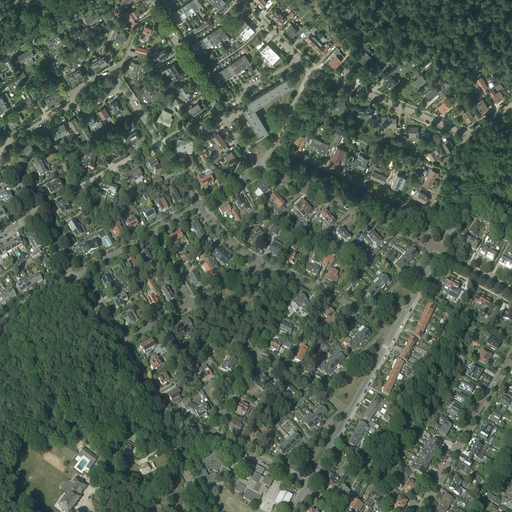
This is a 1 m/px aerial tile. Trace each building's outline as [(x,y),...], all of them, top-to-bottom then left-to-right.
[(195,11),(198,8),(192,0),(191,0),(189,2),(195,11)] [(192,0),(198,8),(202,6),(198,0),(192,0)] [(218,9),(219,8),(226,1),(224,0),(221,0),(215,6),(218,9)] [(218,9),(216,11),(219,14),(221,12),(223,13),(226,10),(225,9),(227,6),(229,5),(226,1),(219,8),(218,9)] [(191,13),(195,11),(189,2),(185,4),(190,11),(191,13)] [(187,16),(191,13),(190,11),(185,4),(182,7),(187,16)] [(283,10),(278,5),(275,8),(269,14),(275,19),(282,11),(283,10)] [(116,15),(117,15),(120,13),(125,9),(124,7),(117,10),(114,13),(116,15)] [(182,7),(178,9),(182,15),(185,20),(189,17),(187,16),(182,7)] [(301,17),(307,12),(303,8),(297,13),(301,17)] [(138,11),(137,9),(127,15),(131,20),(140,14),(141,13),(139,10),(138,11)] [(182,22),(185,20),(182,15),(178,9),(175,11),(182,22)] [(99,12),(101,17),(102,17),(107,24),(111,22),(103,10),(99,12)] [(97,24),(99,22),(98,19),(101,17),(99,12),(97,11),(91,14),(97,24)] [(178,24),(182,22),(175,11),(171,14),(178,24)] [(279,24),(285,18),(287,16),(282,11),(275,19),(279,24)] [(97,24),(91,14),(85,17),(89,24),(93,22),(95,25),(97,24)] [(238,29),(245,21),(242,18),(241,20),(239,22),(237,20),(235,22),(236,24),(235,26),(238,29)] [(241,32),(249,24),(245,21),(238,29),(241,32)] [(79,31),(78,30),(80,29),(76,23),(69,26),(73,33),(70,34),(73,39),(74,39),(82,34),(80,30),(79,31)] [(286,30),(289,33),(288,34),(291,36),(291,35),(292,36),(298,30),(299,32),(302,28),(296,23),(294,25),(293,24),(292,25),(286,30)] [(244,35),(245,34),(252,28),(249,24),(241,32),(244,35)] [(87,26),(85,28),(89,36),(93,34),(91,31),(87,26)] [(223,37),(226,35),(221,26),(217,28),(223,37)] [(313,47),(318,41),(313,36),(315,34),(313,32),(316,29),(313,26),(307,32),(309,34),(305,38),(313,47)] [(146,41),(149,36),(151,29),(145,27),(140,39),(146,41)] [(219,40),(223,37),(217,28),(214,31),(219,40)] [(250,38),(253,36),(251,34),(253,32),(255,31),(252,28),(245,34),(244,35),(247,38),(249,36),(250,38)] [(123,44),(126,36),(117,33),(117,32),(114,30),(110,39),(113,41),(114,40),(123,44)] [(214,31),(210,33),(216,42),(217,45),(221,42),(219,40),(214,31)] [(58,47),(61,46),(59,42),(62,40),(58,33),(52,36),(58,47)] [(212,44),(216,42),(210,33),(206,35),(212,44)] [(208,47),(212,44),(206,35),(202,38),(207,45),(208,47)] [(338,46),(346,38),(343,35),(335,43),(338,46)] [(58,47),(52,36),(46,40),(50,47),(54,45),(56,49),(58,47)] [(322,43),(326,39),(323,36),(318,41),(313,47),(316,49),(317,48),(323,55),(331,47),(330,46),(332,45),(329,42),(327,44),(326,43),(324,45),(322,43)] [(391,36),(385,42),(389,45),(395,39),(391,36)] [(205,49),(208,47),(207,45),(202,38),(199,40),(205,49)] [(201,52),(205,49),(199,40),(196,42),(201,51),(201,52)] [(198,54),(201,52),(201,51),(196,42),(192,45),(198,54)] [(264,47),(262,46),(257,51),(261,56),(263,54),(271,47),(268,44),(266,45),(264,47)] [(266,57),(274,50),(271,47),(263,54),(266,57)] [(31,64),(34,62),(32,59),(33,59),(31,56),(34,54),(31,48),(24,52),(28,58),(31,64)] [(373,53),(368,48),(366,51),(365,50),(362,53),(363,54),(359,59),(357,60),(360,63),(362,62),(364,64),(371,56),(373,53)] [(79,64),(80,63),(83,61),(80,56),(76,50),(73,52),(70,54),(75,63),(79,64)] [(168,56),(164,50),(159,54),(158,52),(154,54),(157,58),(159,57),(160,60),(163,59),(168,56)] [(274,50),(266,57),(265,59),(268,62),(269,60),(277,53),(274,50)] [(31,64),(28,58),(24,52),(18,55),(22,61),(25,59),(29,65),(31,64)] [(137,59),(140,60),(145,61),(147,55),(143,54),(138,53),(137,59)] [(280,56),(277,53),(269,60),(268,62),(273,67),(282,59),(281,59),(279,57),(280,56)] [(247,66),(251,63),(245,54),(241,57),(246,65),(247,66)] [(335,68),(342,60),(336,55),(329,63),(335,68)] [(100,56),(97,58),(98,60),(101,66),(107,63),(104,56),(101,58),(100,56)] [(243,68),(247,66),(246,65),(241,57),(237,59),(243,68)] [(91,63),(89,64),(93,70),(95,69),(95,70),(101,66),(98,60),(97,58),(96,58),(90,61),(91,63)] [(131,61),(126,73),(133,76),(139,64),(138,64),(140,60),(137,59),(134,58),(132,61),(131,61)] [(237,59),(234,61),(238,68),(240,70),(241,72),(244,70),(243,68),(237,59)] [(425,69),(432,62),(428,59),(421,66),(425,69)] [(9,70),(14,67),(10,60),(5,63),(9,70)] [(234,61),(230,64),(236,73),(237,74),(241,72),(240,70),(238,68),(234,61)] [(385,66),(380,62),(371,71),(375,76),(377,74),(378,75),(381,72),(380,71),(385,66)] [(402,66),(398,62),(389,71),(393,74),(402,66)] [(171,74),(177,70),(173,64),(167,68),(171,74)] [(233,75),(236,73),(230,64),(227,66),(233,75)] [(229,78),(233,75),(227,66),(223,69),(228,76),(229,78)] [(76,71),(74,67),(71,69),(77,80),(83,76),(79,69),(76,71)] [(71,84),(77,80),(71,69),(68,71),(70,74),(66,76),(71,84)] [(225,80),(229,78),(228,76),(223,69),(219,71),(225,80)] [(174,79),(180,76),(177,70),(171,74),(174,79)] [(222,82),(225,80),(219,71),(216,73),(222,82)] [(218,85),(222,82),(216,73),(212,76),(218,85)] [(414,82),(416,84),(419,86),(426,80),(421,74),(414,81),(414,82)] [(389,89),(396,82),(393,79),(395,77),(393,75),(391,76),(384,84),(389,89)] [(294,86),(289,76),(247,102),(249,105),(243,109),(258,135),(263,132),(265,134),(268,132),(255,109),(294,86)] [(486,94),(488,92),(486,88),(487,87),(480,77),(478,79),(476,80),(486,94)] [(15,82),(17,86),(19,85),(20,86),(24,84),(21,78),(15,82)] [(180,95),(189,90),(185,84),(179,87),(180,90),(178,91),(178,92),(180,95)] [(55,101),(62,97),(55,86),(49,90),(52,95),(55,101)] [(437,88),(434,86),(425,94),(430,99),(440,90),(437,88)] [(496,102),(504,97),(497,87),(490,91),(496,102)] [(152,91),(145,88),(141,97),(148,101),(148,100),(151,101),(152,101),(154,97),(157,91),(153,89),(152,91)] [(186,99),(192,95),(189,90),(180,95),(182,98),(183,98),(184,98),(185,99),(186,98),(186,99)] [(0,104),(5,102),(8,100),(10,99),(6,93),(0,96),(0,104)] [(49,105),(55,101),(52,95),(45,99),(49,105)] [(447,98),(445,96),(440,101),(442,103),(437,107),(442,112),(452,104),(447,98)] [(455,107),(465,98),(463,96),(453,105),(455,107)] [(344,106),(344,98),(331,98),(331,108),(335,108),(335,106),(339,106),(339,112),(345,112),(345,106),(344,106)] [(9,107),(13,105),(10,99),(8,100),(5,102),(0,104),(0,108),(2,112),(9,107)] [(173,100),(169,102),(172,108),(179,105),(178,104),(175,99),(173,100)] [(481,112),(488,107),(482,99),(476,104),(477,106),(481,112)] [(123,111),(116,101),(110,104),(115,112),(113,113),(115,115),(119,112),(120,113),(123,111)] [(193,115),(196,113),(202,110),(198,104),(190,109),(193,115)] [(104,108),(98,111),(103,118),(106,116),(109,121),(111,119),(113,124),(116,122),(113,116),(110,117),(109,115),(104,108)] [(371,117),(371,109),(358,109),(358,117),(371,117)] [(473,117),(468,109),(463,112),(462,110),(457,114),(459,117),(463,114),(467,121),(473,117)] [(169,126),(173,119),(170,118),(172,114),(162,110),(161,113),(157,121),(169,126)] [(11,127),(18,123),(17,123),(22,120),(19,114),(8,121),(11,127)] [(97,122),(93,115),(87,118),(92,127),(95,124),(98,128),(100,127),(102,131),(103,131),(105,130),(100,121),(97,122)] [(75,132),(81,128),(75,117),(68,121),(75,132)] [(388,119),(388,117),(382,117),(382,123),(378,123),(378,133),(382,133),(382,128),(396,128),(396,119),(388,119)] [(205,137),(210,134),(208,130),(213,127),(209,121),(203,126),(205,129),(202,130),(205,134),(204,134),(205,137)] [(61,134),(68,130),(64,124),(57,127),(61,134)] [(55,138),(61,134),(57,127),(51,131),(55,138)] [(86,140),(92,137),(86,127),(81,130),(86,140)] [(306,142),(308,138),(311,132),(312,129),(309,128),(303,140),(306,142)] [(418,132),(418,128),(406,128),(406,135),(406,137),(407,137),(407,141),(419,141),(419,132),(418,132)] [(130,137),(125,139),(127,143),(132,141),(133,142),(140,138),(136,132),(136,131),(129,135),(129,136),(130,137)] [(300,144),(304,136),(301,134),(302,133),(299,131),(294,141),(300,144)] [(335,147),(336,147),(343,133),(339,131),(338,134),(333,146),(336,147),(335,147)] [(211,138),(215,144),(222,139),(218,133),(211,138)] [(333,146),(338,134),(336,133),(328,148),(332,150),(332,149),(333,146)] [(359,135),(357,140),(367,144),(369,140),(359,135)] [(317,150),(320,142),(321,141),(313,137),(309,146),(317,150)] [(104,147),(99,138),(95,140),(98,145),(98,144),(100,149),(104,147)] [(178,139),(175,149),(192,153),(194,145),(193,145),(194,141),(191,140),(186,138),(185,141),(178,139)] [(222,139),(215,144),(214,145),(219,150),(226,145),(222,139)] [(449,142),(448,140),(442,144),(447,151),(452,148),(451,145),(452,145),(450,142),(449,142)] [(325,153),(328,148),(329,144),(321,141),(320,142),(317,150),(325,153)] [(28,155),(31,153),(30,152),(33,149),(31,146),(34,145),(33,142),(23,147),(27,153),(28,155)] [(112,154),(118,151),(113,142),(107,146),(112,154)] [(52,153),(57,151),(54,145),(44,151),(46,154),(51,151),(52,153)] [(344,158),(345,156),(344,156),(347,151),(337,147),(331,159),(338,162),(339,159),(342,160),(344,157),(344,158)] [(432,160),(437,157),(436,155),(439,154),(435,148),(427,153),(425,154),(425,155),(426,158),(428,158),(430,157),(432,160)] [(366,157),(372,160),(374,156),(375,156),(377,151),(373,149),(366,157)] [(230,164),(234,161),(233,159),(235,157),(231,151),(225,156),(229,162),(229,161),(230,164)] [(360,160),(362,155),(359,154),(357,158),(354,157),(351,163),(357,166),(360,160)] [(85,162),(82,161),(78,160),(78,161),(82,161),(95,164),(96,157),(85,155),(84,157),(86,158),(85,162)] [(212,165),(222,158),(220,155),(219,156),(210,162),(212,165)] [(363,169),(368,158),(362,156),(361,160),(360,160),(357,166),(363,169)] [(46,166),(42,160),(40,161),(33,165),(37,171),(48,165),(47,165),(46,166)] [(156,172),(160,170),(158,166),(155,160),(148,164),(148,165),(146,166),(150,173),(155,170),(156,172)] [(81,168),(94,170),(95,164),(82,161),(78,161),(78,163),(81,164),(81,168)] [(402,168),(404,164),(398,161),(393,172),(397,174),(400,167),(402,168)] [(72,175),(75,174),(70,164),(67,166),(72,175)] [(40,177),(47,173),(49,172),(47,168),(49,167),(48,165),(37,171),(40,177)] [(377,180),(381,171),(382,169),(375,166),(370,177),(377,180)] [(431,169),(429,168),(428,170),(427,169),(425,169),(424,170),(422,174),(425,175),(427,177),(427,176),(433,180),(437,172),(431,169)] [(143,173),(140,169),(138,170),(138,169),(130,174),(134,180),(133,180),(137,185),(143,182),(140,179),(142,177),(141,175),(143,173)] [(61,170),(50,176),(52,179),(63,173),(61,170)] [(383,183),(386,177),(383,175),(384,172),(381,171),(377,180),(383,183)] [(208,186),(214,182),(210,176),(212,175),(210,172),(203,176),(208,186)] [(126,185),(133,180),(134,180),(130,174),(122,179),(126,185)] [(399,176),(397,175),(396,174),(391,186),(397,189),(398,187),(401,188),(405,179),(399,176)] [(202,176),(201,175),(196,178),(199,183),(198,183),(201,187),(200,187),(201,189),(202,188),(202,189),(208,186),(203,176),(202,176)] [(429,188),(433,180),(427,176),(427,177),(423,184),(429,188)] [(152,182),(155,187),(163,183),(160,178),(152,182)] [(51,195),(59,190),(63,188),(59,181),(47,188),(51,195)] [(107,196),(110,186),(103,184),(101,187),(100,189),(101,189),(101,190),(105,191),(103,197),(106,198),(107,196)] [(264,184),(255,193),(260,198),(264,195),(263,194),(269,188),(264,184)] [(117,199),(117,192),(118,188),(110,186),(107,196),(117,199)] [(175,205),(181,201),(176,194),(177,194),(175,191),(173,187),(169,190),(172,196),(171,197),(175,205)] [(4,189),(0,191),(0,190),(0,200),(0,202),(4,199),(7,204),(9,202),(10,204),(14,202),(9,194),(7,195),(4,189)] [(424,202),(427,196),(416,190),(413,196),(424,202)] [(280,200),(275,195),(271,199),(270,197),(266,201),(271,207),(280,200)] [(244,203),(240,197),(234,201),(237,205),(235,206),(238,209),(239,209),(240,212),(245,209),(246,211),(250,209),(246,202),(244,203)] [(162,198),(154,202),(157,206),(157,205),(162,213),(168,209),(164,202),(164,201),(162,198)] [(280,210),(285,205),(280,200),(271,207),(273,210),(277,206),(280,210)] [(307,206),(303,201),(297,205),(294,207),(297,211),(294,213),(296,216),(298,214),(300,213),(307,206)] [(62,202),(56,205),(58,208),(62,215),(71,210),(67,203),(64,205),(62,202)] [(219,210),(222,216),(226,213),(227,215),(231,213),(230,211),(231,211),(227,205),(219,210)] [(284,215),(293,207),(292,205),(283,213),(284,215)] [(300,213),(298,214),(303,220),(307,216),(308,216),(310,214),(312,211),(307,206),(300,213)] [(147,221),(150,220),(149,219),(155,215),(152,209),(143,214),(147,221)] [(242,222),(235,209),(231,211),(235,218),(234,218),(236,221),(237,220),(239,223),(242,222)] [(261,217),(264,214),(260,209),(256,212),(256,214),(257,215),(258,216),(259,216),(261,217)] [(112,220),(118,217),(115,211),(109,214),(112,220)] [(323,224),(330,216),(325,211),(320,216),(321,216),(320,217),(322,219),(319,221),(322,224),(323,223),(323,224)] [(331,226),(333,225),(332,224),(335,221),(330,216),(323,224),(327,228),(330,226),(331,226)] [(126,224),(130,231),(133,229),(132,228),(138,225),(137,223),(139,221),(137,218),(126,224)] [(491,227),(493,223),(484,219),(483,222),(485,223),(487,224),(489,225),(486,231),(488,232),(491,227)] [(303,230),(311,222),(309,220),(301,227),(303,230)] [(74,222),(68,225),(72,232),(81,227),(79,224),(77,225),(74,222)] [(191,226),(190,226),(192,230),(193,229),(196,234),(196,233),(200,238),(205,235),(202,230),(201,230),(196,222),(191,225),(191,226)] [(118,238),(124,235),(120,229),(121,228),(118,223),(113,226),(116,230),(113,231),(118,238)] [(293,229),(295,232),(302,226),(299,223),(293,229)] [(269,240),(274,228),(275,225),(271,224),(269,228),(270,228),(268,232),(266,238),(269,240)] [(81,226),(81,227),(72,232),(76,238),(81,235),(81,236),(86,234),(81,226)] [(341,239),(343,237),(346,234),(341,229),(336,234),(341,239)] [(101,240),(108,236),(104,230),(97,234),(101,240)] [(261,232),(259,230),(255,232),(254,230),(245,235),(248,240),(248,239),(249,239),(252,244),(264,238),(261,232)] [(368,245),(369,245),(371,242),(377,237),(372,232),(367,237),(364,240),(369,244),(368,245)] [(182,236),(180,233),(174,236),(178,243),(179,245),(187,241),(183,235),(182,236)] [(346,243),(351,238),(346,234),(343,237),(341,239),(338,241),(340,243),(341,242),(343,245),(343,246),(340,249),(343,252),(349,247),(346,243)] [(364,240),(367,237),(363,234),(357,240),(356,242),(358,244),(360,244),(364,240)] [(470,243),(475,236),(472,234),(470,236),(466,234),(462,243),(468,246),(470,243)] [(174,248),(179,245),(178,243),(174,236),(168,239),(172,245),(174,248)] [(479,243),(476,242),(477,240),(476,240),(478,237),(475,236),(470,243),(468,246),(475,250),(479,243)] [(33,258),(40,254),(41,253),(38,248),(41,247),(35,237),(29,241),(35,252),(31,255),(33,258)] [(371,242),(369,245),(371,247),(373,244),(376,247),(381,242),(377,237),(371,242)] [(17,248),(22,245),(18,238),(13,242),(17,248)] [(97,248),(93,241),(82,248),(84,252),(84,253),(85,255),(86,255),(89,253),(90,254),(93,253),(92,251),(97,248)] [(12,251),(17,248),(13,242),(8,245),(12,251)] [(280,246),(273,243),(269,252),(275,255),(275,256),(279,257),(282,250),(283,250),(285,247),(281,245),(280,246)] [(488,255),(492,248),(485,244),(479,255),(485,258),(487,255),(488,255)] [(6,254),(12,251),(8,245),(3,248),(6,254)] [(411,249),(409,247),(407,249),(409,252),(407,253),(412,259),(417,254),(412,249),(411,249)] [(224,252),(219,248),(213,255),(224,266),(231,259),(226,255),(227,254),(226,254),(224,252)] [(371,254),(373,256),(380,250),(377,248),(371,254)] [(496,255),(497,254),(494,252),(496,250),(492,248),(488,255),(487,255),(485,258),(493,262),(496,255)] [(145,262),(151,259),(147,251),(141,255),(145,262)] [(49,263),(46,259),(47,258),(44,252),(41,253),(40,254),(43,260),(40,263),(42,267),(44,266),(46,270),(52,266),(49,262),(49,263)] [(292,255),(288,262),(295,265),(298,260),(299,260),(301,256),(297,254),(293,252),(292,255)] [(408,263),(412,259),(407,253),(403,258),(408,263)] [(327,266),(330,259),(331,256),(327,254),(325,257),(327,258),(324,264),(320,262),(319,264),(314,262),(313,266),(310,264),(306,271),(317,276),(320,269),(321,266),(323,266),(324,265),(327,266)] [(507,265),(510,259),(510,258),(511,257),(504,254),(498,265),(504,268),(506,264),(507,265)] [(216,266),(215,266),(213,263),(214,263),(211,258),(207,260),(209,263),(203,267),(210,278),(216,275),(215,273),(218,272),(217,270),(218,269),(216,266)] [(336,284),(338,278),(336,277),(338,273),(330,269),(335,260),(331,258),(329,262),(330,262),(327,268),(330,269),(327,276),(328,276),(326,280),(333,283),(336,284)] [(378,260),(375,258),(369,263),(372,266),(378,260)] [(404,267),(408,263),(403,258),(399,262),(404,267)] [(132,271),(138,268),(133,259),(126,264),(130,272),(132,271)] [(399,271),(404,267),(399,262),(394,266),(399,271)] [(114,281),(110,275),(112,274),(109,269),(106,271),(109,275),(108,276),(101,280),(104,287),(111,283),(111,282),(114,281)] [(195,287),(201,283),(196,275),(199,273),(196,269),(191,272),(193,275),(189,277),(195,287)] [(155,278),(151,281),(152,283),(157,280),(157,281),(166,277),(164,273),(156,278),(155,278)] [(37,284),(42,281),(38,274),(33,277),(33,278),(37,284)] [(31,287),(37,284),(33,278),(33,277),(32,275),(26,278),(31,287)] [(385,286),(389,282),(384,276),(379,281),(385,286)] [(26,290),(31,287),(26,278),(21,281),(26,290)] [(447,294),(449,291),(450,290),(450,289),(454,282),(448,279),(446,282),(442,280),(438,286),(440,287),(443,288),(442,289),(441,291),(447,294)] [(21,293),(26,290),(21,281),(18,282),(19,283),(16,285),(17,287),(16,288),(19,293),(21,292),(21,293)] [(380,290),(385,286),(379,281),(375,285),(380,290)] [(456,292),(460,285),(454,282),(450,289),(450,290),(449,291),(452,292),(453,290),(456,292)] [(113,285),(111,283),(104,287),(108,292),(118,286),(116,284),(113,285)] [(155,296),(159,294),(153,285),(149,287),(155,296)] [(376,294),(380,290),(375,285),(371,289),(376,294)] [(13,289),(11,286),(5,290),(10,300),(16,296),(12,290),(13,289),(13,290),(13,289)] [(127,292),(132,290),(130,286),(119,293),(120,295),(126,291),(127,292)] [(174,299),(170,291),(168,288),(162,291),(168,302),(174,299)] [(371,299),(376,294),(371,289),(366,293),(371,299)] [(5,303),(10,300),(5,290),(0,292),(2,296),(1,296),(5,303)] [(301,294),(292,303),(299,309),(300,307),(306,313),(309,310),(311,312),(314,309),(312,307),(314,305),(313,304),(316,302),(313,300),(309,304),(306,301),(307,300),(301,294)] [(127,299),(125,295),(120,298),(113,301),(118,309),(124,306),(122,302),(127,299)] [(481,305),(485,299),(478,295),(475,302),(481,305)] [(152,296),(147,298),(154,311),(160,307),(154,297),(153,298),(152,296)] [(488,318),(493,309),(490,307),(491,304),(490,303),(491,302),(485,299),(481,305),(478,312),(485,316),(488,318)] [(432,313),(435,307),(429,304),(426,310),(432,312),(432,313)] [(128,326),(134,322),(133,322),(137,319),(133,313),(134,312),(133,309),(136,307),(135,305),(128,309),(131,314),(123,318),(126,323),(127,326),(128,326)] [(324,320),(322,322),(326,325),(328,323),(331,325),(334,323),(336,320),(341,315),(337,311),(335,314),(333,312),(328,308),(326,311),(325,310),(324,312),(324,313),(322,315),(326,318),(325,320),(324,320)] [(430,318),(432,313),(432,312),(426,310),(423,315),(430,318)] [(511,313),(508,311),(507,312),(504,311),(502,316),(504,317),(503,318),(511,323),(511,321),(511,313)] [(427,323),(430,318),(423,315),(421,320),(427,323)] [(185,334),(193,329),(191,326),(192,326),(188,319),(178,325),(179,326),(173,329),(176,335),(183,331),(185,334)] [(425,329),(427,323),(421,320),(418,326),(425,329)] [(293,328),(283,323),(281,326),(280,326),(278,329),(279,329),(278,331),(283,333),(283,332),(289,336),(293,328)] [(358,331),(360,333),(365,339),(370,334),(362,326),(358,331)] [(422,334),(425,329),(418,326),(416,331),(422,334)] [(420,340),(422,334),(416,331),(413,337),(420,340)] [(361,343),(365,339),(360,333),(356,338),(361,343)] [(495,350),(497,350),(499,346),(498,346),(499,344),(498,343),(499,341),(488,334),(486,337),(489,339),(486,344),(491,347),(491,348),(495,350)] [(477,347),(478,344),(465,336),(464,339),(477,347)] [(414,346),(416,340),(410,337),(407,343),(414,346)] [(361,343),(356,338),(352,342),(351,341),(350,341),(351,342),(357,347),(361,343)] [(274,341),(270,348),(278,352),(279,348),(282,350),(283,347),(290,350),(292,346),(279,339),(277,342),(274,341)] [(352,351),(357,347),(351,342),(350,341),(349,339),(347,341),(346,340),(343,342),(347,346),(345,349),(347,351),(350,349),(352,351)] [(157,343),(155,340),(152,342),(152,340),(140,347),(144,353),(151,349),(155,346),(154,345),(157,343)] [(411,351),(414,346),(407,343),(405,348),(411,351)] [(173,349),(170,345),(161,350),(156,353),(158,355),(169,349),(170,351),(173,349)] [(296,356),(294,360),(301,363),(307,349),(300,346),(297,353),(295,352),(294,355),(296,356)] [(409,357),(411,351),(405,348),(402,354),(409,357)] [(492,355),(484,351),(483,352),(482,351),(479,356),(477,355),(474,360),(478,362),(479,363),(485,366),(488,361),(489,361),(489,360),(492,355)] [(340,363),(345,359),(339,354),(335,358),(340,363)] [(406,362),(409,357),(402,354),(400,359),(406,362)] [(231,372),(237,361),(230,357),(227,363),(224,362),(221,369),(225,371),(225,369),(230,371),(231,372)] [(153,370),(154,370),(163,365),(159,358),(150,363),(152,367),(151,367),(153,370)] [(336,368),(340,363),(335,358),(330,362),(336,368)] [(401,369),(404,363),(397,360),(395,366),(401,369)] [(331,372),(336,368),(330,362),(326,366),(331,372)] [(331,372),(326,366),(324,364),(322,366),(324,368),(322,371),(327,376),(331,372)] [(212,376),(208,369),(207,368),(206,365),(200,369),(202,372),(198,375),(202,382),(206,379),(208,377),(209,378),(212,376)] [(392,371),(399,374),(401,369),(395,366),(392,371)] [(476,381),(482,371),(473,366),(470,372),(467,370),(465,374),(467,376),(476,381)] [(392,371),(390,377),(396,380),(398,381),(399,381),(401,376),(398,375),(399,374),(392,371)] [(167,377),(165,374),(158,378),(162,385),(169,381),(169,380),(171,379),(169,376),(167,377)] [(268,395),(273,389),(270,386),(272,384),(263,375),(255,382),(268,395)] [(470,394),(474,388),(469,385),(471,382),(460,376),(457,380),(462,382),(459,388),(470,394)] [(387,382),(394,385),(396,386),(398,381),(396,380),(390,377),(387,382)] [(391,390),(394,385),(387,382),(385,387),(391,390)] [(297,393),(290,385),(287,383),(282,388),(285,390),(282,392),(285,395),(287,392),(292,397),(291,398),(292,399),(286,405),(290,408),(298,401),(294,396),(297,393)] [(389,396),(391,390),(385,387),(382,393),(389,396)] [(175,391),(168,395),(172,401),(174,400),(176,404),(181,400),(179,397),(177,394),(179,393),(180,393),(178,390),(175,391)] [(464,405),(468,399),(456,392),(452,399),(464,405)] [(186,409),(186,410),(194,414),(197,415),(199,418),(203,416),(204,418),(207,416),(206,414),(209,412),(205,405),(204,406),(203,404),(197,407),(197,408),(189,404),(188,403),(187,402),(191,400),(189,397),(181,402),(185,409),(186,409)] [(383,401),(375,397),(372,402),(378,406),(381,408),(384,402),(388,405),(393,408),(395,405),(384,399),(383,401)] [(507,400),(503,398),(499,404),(506,409),(509,404),(511,405),(511,401),(511,400),(508,399),(507,400)] [(375,411),(378,406),(372,402),(369,408),(375,411)] [(247,415),(251,408),(241,403),(237,410),(247,415)] [(261,412),(262,409),(251,403),(250,406),(261,412)] [(314,409),(317,412),(323,417),(327,413),(319,405),(314,409)] [(454,405),(451,410),(450,409),(448,413),(452,415),(453,414),(457,416),(459,413),(461,414),(462,411),(461,410),(454,405)] [(372,417),(375,411),(369,408),(366,413),(372,417)] [(269,418),(271,413),(263,410),(260,415),(264,417),(264,415),(269,418)] [(495,411),(489,420),(497,424),(502,416),(495,411)] [(319,421),(323,417),(317,412),(313,416),(319,421)] [(314,426),(319,421),(313,416),(310,413),(306,418),(309,420),(314,426)] [(369,422),(372,417),(366,413),(363,418),(369,422)] [(448,432),(452,426),(445,423),(447,420),(440,415),(438,419),(442,422),(441,424),(443,426),(442,428),(448,432)] [(309,420),(306,418),(301,422),(310,430),(314,426),(309,420)] [(232,421),(228,427),(235,430),(233,433),(238,435),(242,426),(240,425),(241,422),(235,419),(234,422),(232,421)] [(409,422),(405,429),(411,433),(415,426),(409,422)] [(363,432),(365,433),(367,431),(368,432),(370,429),(374,431),(376,429),(374,428),(369,425),(368,427),(360,423),(357,429),(363,432)] [(491,437),(493,435),(494,432),(492,431),(492,430),(485,427),(482,432),(491,437)] [(448,432),(442,428),(440,430),(438,429),(436,431),(439,433),(445,437),(448,432)] [(367,434),(365,433),(363,432),(357,429),(354,434),(360,437),(364,439),(367,434)] [(256,444),(261,434),(255,431),(250,441),(256,444)] [(488,444),(490,440),(491,437),(482,432),(479,437),(485,441),(485,442),(488,444)] [(296,444),(300,439),(295,434),(291,438),(296,444)] [(354,434),(351,439),(358,442),(360,444),(363,439),(360,437),(354,434)] [(430,445),(437,449),(441,444),(429,437),(428,440),(429,441),(428,444),(430,445)] [(292,448),(296,444),(291,438),(287,443),(292,448)] [(364,465),(367,463),(364,460),(366,459),(357,450),(360,444),(358,442),(351,439),(348,444),(354,448),(353,450),(356,453),(354,455),(364,465)] [(287,452),(292,448),(287,443),(282,447),(287,452)] [(475,444),(472,449),(483,455),(487,449),(478,444),(478,445),(475,444)] [(129,453),(132,449),(127,445),(124,450),(125,450),(121,457),(124,459),(128,452),(129,453)] [(283,457),(287,452),(282,447),(280,445),(276,449),(283,457)] [(434,455),(437,449),(430,445),(427,450),(434,455)] [(215,474),(208,477),(205,471),(207,470),(220,453),(214,448),(213,447),(200,463),(199,464),(203,467),(200,470),(202,473),(197,476),(204,488),(218,480),(215,474)] [(83,448),(80,453),(94,464),(98,459),(83,448)] [(422,454),(424,455),(431,460),(434,455),(427,450),(425,449),(422,454)] [(483,455),(472,449),(469,454),(472,456),(471,457),(480,462),(483,455)] [(397,459),(400,455),(393,451),(391,454),(397,459)] [(428,465),(431,460),(424,455),(420,460),(428,465)] [(414,464),(417,466),(425,470),(428,465),(420,460),(417,458),(414,464)] [(238,475),(228,470),(230,467),(223,464),(223,463),(216,459),(210,470),(218,473),(219,471),(221,472),(218,477),(226,481),(227,478),(229,479),(227,484),(234,488),(235,485),(237,486),(235,491),(242,495),(243,492),(245,494),(243,498),(257,505),(261,498),(260,498),(263,493),(265,494),(267,489),(265,488),(267,486),(270,487),(273,480),(266,476),(265,479),(261,477),(265,470),(257,466),(253,473),(255,474),(253,478),(251,477),(248,483),(243,480),(236,477),(238,475)] [(344,476),(352,462),(349,460),(345,467),(344,466),(340,473),(344,476)] [(507,468),(510,464),(504,460),(501,465),(507,468)] [(465,461),(462,466),(471,471),(476,464),(471,461),(469,463),(465,461)] [(143,469),(140,471),(142,476),(150,471),(153,469),(150,464),(148,466),(146,464),(142,467),(143,469)] [(425,470),(417,466),(416,468),(413,466),(411,469),(422,475),(425,470)] [(471,471),(462,466),(459,472),(466,475),(468,476),(470,474),(471,471)] [(329,471),(325,476),(331,481),(331,482),(332,482),(335,484),(337,482),(339,480),(336,477),(333,474),(336,471),(332,468),(330,471),(329,471)] [(411,475),(404,468),(401,471),(407,477),(408,477),(411,475)] [(493,474),(489,471),(485,478),(489,481),(493,474)] [(401,483),(403,484),(405,484),(406,485),(414,490),(416,485),(412,483),(413,482),(404,477),(401,483)] [(458,479),(455,478),(452,483),(462,489),(463,486),(464,487),(466,483),(458,479)] [(67,511),(69,511),(80,498),(79,497),(87,486),(77,479),(68,489),(70,491),(59,506),(67,511)] [(459,496),(462,491),(461,491),(462,489),(452,483),(449,489),(451,490),(451,491),(459,496)] [(407,492),(411,494),(414,490),(406,485),(405,484),(403,484),(400,489),(403,490),(407,492)] [(350,492),(345,489),(346,487),(342,486),(340,489),(339,488),(336,494),(340,496),(339,498),(344,500),(347,495),(348,495),(350,492)] [(110,490),(101,494),(104,500),(113,496),(110,490)] [(287,506),(292,495),(282,490),(276,500),(287,506)] [(407,502),(403,499),(404,498),(400,496),(397,495),(394,500),(404,506),(407,502)] [(456,499),(454,501),(445,495),(442,501),(450,505),(451,502),(455,505),(456,502),(457,503),(460,502),(460,501),(456,499)] [(498,506),(501,501),(490,495),(487,500),(498,506)] [(365,507),(370,498),(367,496),(364,502),(360,499),(353,511),(355,511),(357,511),(358,511),(360,511),(363,506),(365,507)] [(353,511),(360,499),(355,497),(353,497),(349,505),(350,506),(349,508),(353,511)] [(511,497),(510,500),(508,499),(507,500),(504,498),(503,502),(505,503),(507,505),(511,507),(511,497)] [(394,507),(397,509),(398,508),(402,510),(404,506),(394,500),(391,505),(394,507)] [(439,506),(447,511),(450,505),(442,501),(439,506)]
